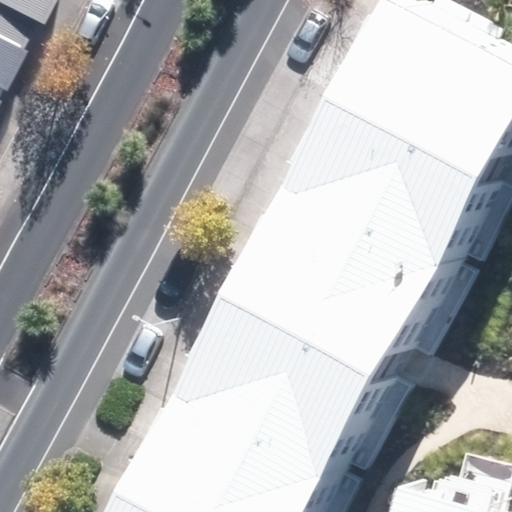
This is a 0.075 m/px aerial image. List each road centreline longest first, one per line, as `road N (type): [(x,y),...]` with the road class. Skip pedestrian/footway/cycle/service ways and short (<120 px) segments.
road 1 (tertiary): [(260,0),(0,487)]
road 2 (tertiary): [(0,318),(164,0)]
